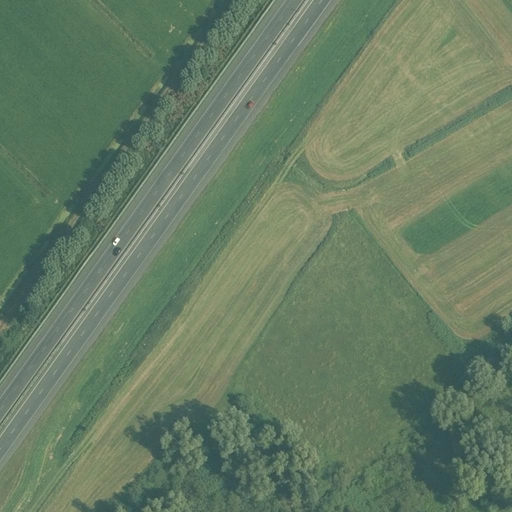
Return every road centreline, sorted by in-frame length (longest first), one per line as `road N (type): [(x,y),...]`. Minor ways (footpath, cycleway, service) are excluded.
road 1 (motorway): [(0,451),(322,0)]
road 2 (motorway): [(295,0),(0,410)]
